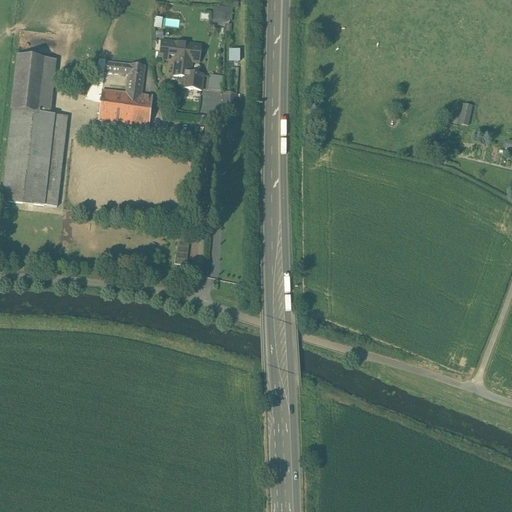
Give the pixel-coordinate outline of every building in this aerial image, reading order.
[(214,6),(214,7),(212,26),(225,26),(225,25),(229,25),(229,21),(231,21),(232,21),(232,13),(232,8),(233,8),(231,8),(214,6)] [(155,27),(162,28),(163,17),(156,17),(155,27)] [(177,44),(161,42),(160,50),(176,52),(177,44)] [(192,45),(177,44),(176,52),(173,76),(183,77),(188,78),(189,73),(190,61),(192,45)] [(200,46),(192,45),(190,61),(198,62),(200,46)] [(55,61),(17,57),(11,111),(48,116),(55,61)] [(144,66),(129,65),(105,63),(104,73),(127,76),(125,94),(134,95),(141,95),(144,66)] [(228,94),(236,95),(238,68),(230,67),(228,94)] [(196,74),(189,73),(188,78),(183,77),(182,88),(201,91),(203,75),(196,74)] [(222,77),(210,76),(208,92),(220,93),(222,77)] [(125,94),(102,91),(98,123),(131,127),(134,95),(125,94)] [(236,95),(223,94),(222,112),(234,112),(236,95)] [(141,95),(134,95),(131,127),(148,129),(152,97),(141,95)] [(472,106),(464,105),(460,124),(468,126),(468,122),(472,106)] [(48,116),(11,111),(1,202),(43,206),(54,117),(54,116),(48,116)] [(67,118),(54,117),(43,206),(56,208),(67,118)] [(190,236),(178,235),(174,264),(186,266),(190,236)]
